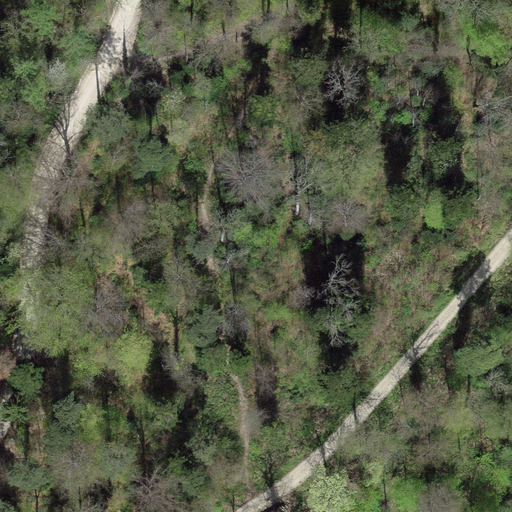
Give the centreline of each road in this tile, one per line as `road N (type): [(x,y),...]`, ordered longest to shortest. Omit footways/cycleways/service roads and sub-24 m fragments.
road 1 (track): [(0,444),(14,416),(30,218),(131,0)]
road 2 (track): [(278,485),(469,285),(511,220)]
